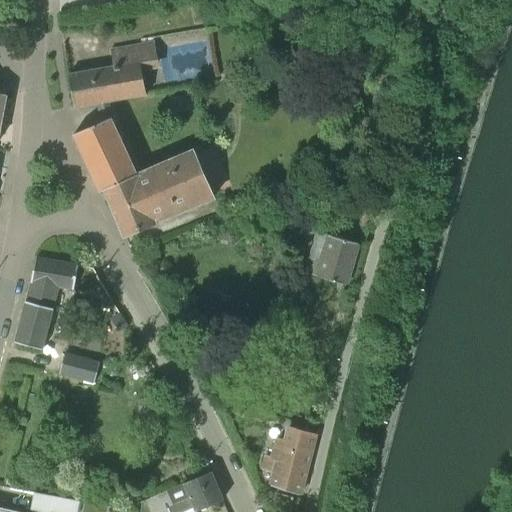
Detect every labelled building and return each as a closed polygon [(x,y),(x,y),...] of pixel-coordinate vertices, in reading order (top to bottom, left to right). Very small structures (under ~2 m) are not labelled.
[(142,71),(159,68),(153,40),(109,49),(112,67),(68,76),(73,107),(145,94),(142,71)] [(111,117),(73,135),(99,192),(137,174),(111,117)] [(214,196),(214,195),(193,148),(105,189),(124,234),(214,196)] [(305,257),(302,271),(345,284),(358,242),(315,231),(308,258),(305,257)] [(35,258),(14,342),(42,349),(58,288),(72,290),(78,266),(35,258)] [(271,470),(267,484),(277,487),(273,500),(289,505),(290,505),(294,492),(299,493),(314,434),(285,426),(282,438),(275,436),(270,455),(263,454),(260,467),(271,470)] [(195,511),(222,499),(210,471),(145,499),(144,500),(149,511),(195,511)] [(76,511),(79,500),(33,492),(30,509),(43,511),(76,511)]
